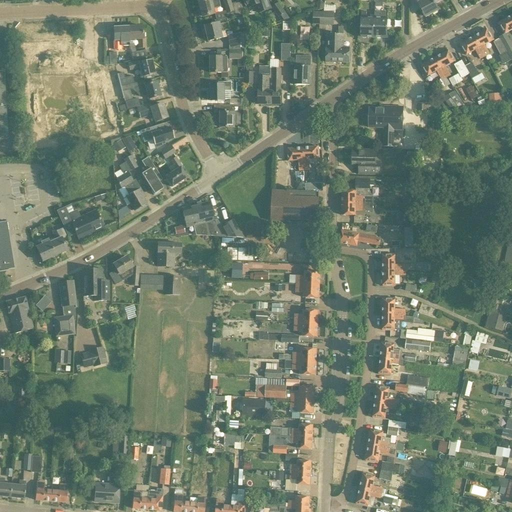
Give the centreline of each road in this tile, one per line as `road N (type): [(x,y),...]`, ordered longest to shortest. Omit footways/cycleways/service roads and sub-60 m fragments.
road 1 (residential): [(327,511),(351,478),(369,350),(370,266),(357,254),(331,250)]
road 2 (residential): [(325,511),(342,308),(331,250)]
road 3 (residential): [(218,176),(77,263),(0,296)]
road 4 (residential): [(501,0),(322,106)]
road 5 (residential): [(218,176),(184,111),(158,7)]
road 6 (residential): [(158,7),(0,13)]
road 7 (residential): [(331,250),(322,106)]
road 8 (residential): [(322,106),(218,176)]
